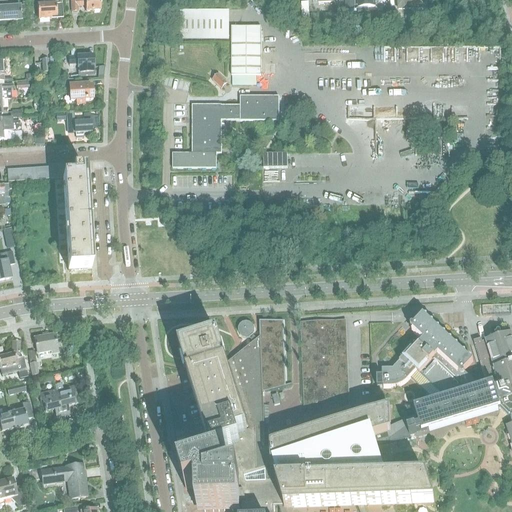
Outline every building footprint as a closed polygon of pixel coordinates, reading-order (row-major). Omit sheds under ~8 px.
[(51,0),(51,5),(37,6),(38,20),(52,19),(51,17),(57,16),(56,4),(62,3),(61,0),(51,0)] [(77,1),(77,0),(70,0),(72,13),(78,12),(78,7),(85,7),(86,12),(101,11),(99,0),(84,0),(85,0),(77,1)] [(310,0),(312,21),(323,21),(323,15),(334,14),(333,0),(310,0)] [(334,20),(346,19),(346,13),(357,13),(356,0),(333,0),(334,14),(334,20)] [(357,19),(369,18),(369,12),(380,11),(379,0),(356,0),(357,13),(357,19)] [(429,1),(429,0),(396,0),(397,14),(436,12),(435,0),(429,1)] [(0,22),(21,21),(21,15),(27,14),(26,6),(0,7),(0,22)] [(182,38),(192,38),(228,38),(228,14),(182,14),(182,38)] [(232,76),(233,76),(249,76),(261,76),(261,28),(232,28),(232,76)] [(77,65),(77,77),(95,76),(93,56),(85,57),(84,54),(77,55),(77,57),(68,58),(69,65),(77,65)] [(221,90),(228,83),(219,74),(212,80),(221,90)] [(249,76),(233,76),(233,87),(249,87),(249,76)] [(0,100),(1,100),(12,100),(11,91),(13,91),(13,85),(0,85),(0,100)] [(88,85),(69,86),(70,90),(70,102),(77,102),(77,106),(84,106),(84,101),(93,100),(92,87),(88,87),(88,85)] [(279,122),(279,100),(279,97),(240,97),(240,106),(222,106),(192,106),(192,154),(173,154),(173,169),(217,169),(217,155),(222,155),(222,122),(240,121),(240,122),(279,122)] [(74,123),(74,112),(66,112),(67,125),(74,124),(75,134),(76,136),(83,136),(83,133),(92,133),(91,122),(90,122),(90,114),(84,114),(84,122),(74,123)] [(0,140),(4,140),(4,141),(13,141),(15,138),(15,132),(14,132),(13,119),(0,119),(0,140)] [(73,177),(67,178),(63,178),(68,260),(65,260),(66,270),(92,269),(85,170),(79,170),(78,165),(72,166),(73,177)] [(0,205),(6,205),(6,204),(10,204),(9,184),(4,184),(0,184),(0,205)] [(12,230),(4,231),(7,249),(15,247),(12,230)] [(0,280),(10,279),(8,266),(14,265),(11,252),(5,254),(6,259),(0,260),(1,263),(0,263),(0,280)] [(511,305),(495,306),(495,316),(511,315),(511,305)] [(421,417),(423,424),(496,402),(506,411),(507,412),(510,416),(511,422),(511,423),(506,426),(511,444),(511,337),(511,334),(483,342),(482,339),(474,341),(488,389),(483,390),(464,372),(473,362),(423,315),(414,325),(413,325),(412,325),(411,325),(411,326),(410,326),(410,327),(410,328),(411,328),(421,338),(393,369),(382,369),(383,383),(375,383),(375,387),(392,387),(398,386),(403,383),(407,380),(416,370),(448,400),(448,401),(419,410),(420,413),(421,417)] [(286,386),(284,321),(260,322),(260,337),(258,339),(253,335),(254,334),(254,332),(255,331),(255,330),(255,328),(254,327),(254,326),(253,325),(252,324),(251,323),(249,322),(248,322),(247,322),(245,322),(244,322),(243,323),(242,324),(241,325),(240,326),(239,327),(239,328),(239,330),(239,331),(239,332),(240,334),(241,335),(242,336),(243,337),(244,337),(245,338),(247,338),(248,338),(249,337),(251,337),(254,342),(229,362),(253,441),(245,443),(247,451),(216,460),(223,480),(241,475),(242,503),(242,511),(274,511),(274,505),(284,505),(285,509),(358,506),(360,511),(367,511),(365,506),(435,503),(426,476),(421,476),(421,473),(427,473),(427,471),(427,470),(426,468),(425,467),(424,465),(423,464),(421,463),(420,463),(418,463),(416,462),(415,463),(413,463),(412,464),(410,465),(409,466),(408,467),(407,469),(407,470),(406,472),(406,474),(412,474),(412,476),(382,477),(382,474),(385,474),(385,473),(384,473),(380,460),(375,443),(392,439),(421,417),(420,413),(391,427),(390,408),(271,445),(271,448),(265,448),(263,393),(292,384),(286,386)] [(301,323),(306,422),(350,408),(348,322),(301,323)] [(58,353),(54,335),(34,339),(37,354),(51,351),(52,354),(58,353)] [(190,374),(224,364),(223,360),(226,360),(219,337),(180,349),(187,372),(189,371),(190,374)] [(0,370),(17,366),(15,360),(20,359),(20,342),(12,342),(12,354),(0,357),(0,370)] [(34,353),(27,355),(29,365),(31,377),(39,375),(37,364),(34,353)] [(245,443),(253,441),(229,362),(224,364),(190,374),(216,460),(247,451),(245,443)] [(64,391),(62,384),(55,386),(56,391),(58,396),(63,417),(69,415),(67,408),(78,405),(74,388),(64,391)] [(23,385),(6,389),(8,396),(25,392),(23,385)] [(63,417),(58,396),(56,391),(39,395),(44,414),(54,411),(56,419),(63,417)] [(11,414),(15,429),(28,426),(26,420),(32,419),(28,403),(22,405),(23,411),(11,414)] [(15,429),(11,414),(2,416),(1,410),(0,410),(0,428),(1,433),(15,429)] [(223,480),(216,460),(180,471),(187,491),(197,488),(198,492),(197,492),(198,511),(228,511),(240,511),(240,504),(242,503),(241,475),(223,480)] [(83,469),(83,465),(65,468),(41,472),(43,486),(67,482),(70,500),(87,498),(86,488),(85,489),(84,482),(86,481),(84,469),(83,469)] [(0,482),(0,487),(3,501),(10,499),(18,508),(25,506),(21,490),(15,491),(12,480),(0,482)]
